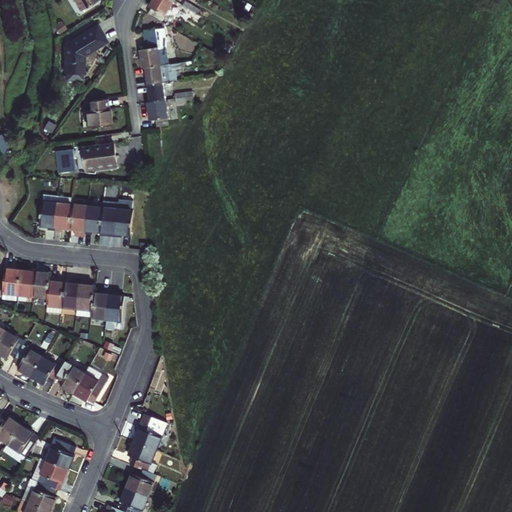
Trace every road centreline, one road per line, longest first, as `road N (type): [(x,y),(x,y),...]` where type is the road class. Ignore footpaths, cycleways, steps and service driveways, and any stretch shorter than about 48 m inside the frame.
road 1 (residential): [(108,432),(145,340),(141,262)]
road 2 (residential): [(0,230),(28,249),(141,262)]
road 3 (residential): [(136,139),(124,41),(132,0)]
